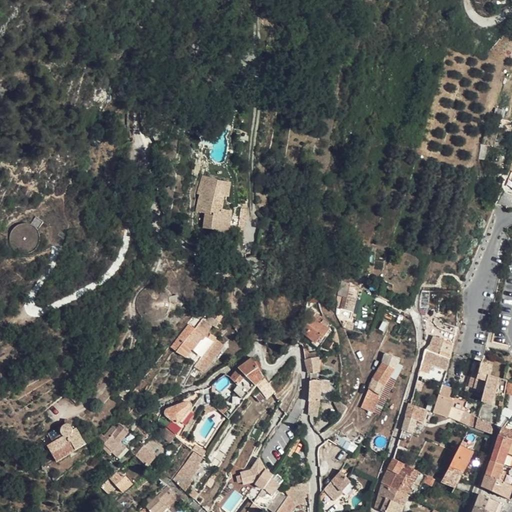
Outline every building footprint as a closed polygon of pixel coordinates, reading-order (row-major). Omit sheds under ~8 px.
[(120,86),(108,86),(102,112),(110,121),(118,108),(120,86)] [(229,235),(230,223),(232,211),(232,210),(222,209),(224,196),(223,195),(225,181),(217,179),(203,174),(197,193),(200,195),(196,212),(205,213),(203,228),(217,230),(216,237),(228,239),(229,235)] [(231,182),(225,181),(223,195),(224,196),(229,197),(231,182)] [(249,213),(232,211),(230,223),(248,225),(249,213)] [(43,221),(35,216),(30,223),(28,223),(25,222),(23,222),(21,223),(18,224),(16,225),(13,227),(12,228),(11,230),(10,232),(9,235),(9,237),(9,240),(10,242),(11,244),(12,247),(13,248),(16,251),(18,252),(21,253),(23,253),(26,253),(28,253),(30,252),(32,251),(35,248),(36,247),(38,245),(39,243),(39,241),(40,238),(39,236),(39,233),(38,231),(37,229),(43,221)] [(248,225),(230,223),(229,235),(246,237),(248,225)] [(217,230),(203,228),(202,235),(216,237),(217,230)] [(351,284),(339,278),(333,293),(349,299),(351,284)] [(155,284),(153,284),(152,284),(151,284),(148,284),(146,285),(143,286),(141,287),(139,289),(138,291),(137,292),(135,295),(135,297),(134,300),(134,302),(134,305),(135,307),(136,309),(137,311),(138,314),(139,315),(140,315),(142,317),(144,318),(146,319),(149,320),(151,320),(154,320),(156,319),(158,319),(161,318),(163,316),(165,315),(166,313),(167,312),(169,309),(176,310),(177,304),(170,303),(170,301),(170,299),(169,296),(169,294),(167,292),(166,290),(164,288),(162,287),(160,286),(158,285),(155,284)] [(349,299),(333,293),(335,307),(347,309),(349,299)] [(315,312),(310,308),(301,321),(299,329),(316,343),(321,335),(324,337),(330,329),(313,316),(315,312)] [(219,322),(209,315),(206,321),(202,319),(199,323),(195,328),(176,352),(186,357),(192,349),(193,350),(200,340),(203,339),(212,325),(216,327),(219,322)] [(455,335),(437,328),(434,336),(453,343),(455,335)] [(324,337),(321,335),(316,343),(320,346),(325,338),(324,337)] [(453,343),(434,336),(428,350),(428,351),(450,358),(451,353),(453,343)] [(224,345),(216,338),(202,355),(194,366),(203,372),(213,361),(224,345)] [(426,349),(425,349),(423,357),(448,367),(450,358),(428,351),(428,350),(426,349)] [(196,362),(199,356),(191,351),(187,357),(196,362)] [(401,358),(386,352),(383,362),(373,378),(369,388),(361,407),(373,413),(380,396),(385,386),(396,369),(398,364),(401,358)] [(319,356),(317,357),(305,359),(308,373),(310,373),(320,372),(319,356)] [(264,377),(253,357),(238,368),(230,377),(238,385),(248,394),(249,395),(264,377)] [(474,388),(484,391),(488,375),(492,364),(482,361),(474,388)] [(403,366),(398,364),(396,369),(385,386),(380,396),(373,413),(378,415),(393,384),(402,368),(403,366)] [(488,375),(484,391),(482,402),(492,405),(495,395),(499,378),(488,375)] [(505,396),(505,394),(507,380),(499,378),(495,395),(505,396)] [(309,401),(320,402),(320,401),(322,390),(329,392),(331,382),(314,379),(310,381),(309,401)] [(275,391),(269,383),(261,391),(266,396),(267,398),(275,391)] [(248,394),(238,385),(235,390),(244,399),(248,394)] [(266,396),(261,391),(255,397),(259,402),(266,396)] [(449,418),(452,406),(454,400),(439,394),(433,412),(449,418)] [(223,405),(212,395),(212,402),(212,403),(219,409),(219,410),(223,405)] [(189,401),(187,401),(168,409),(166,410),(165,412),(165,413),(166,414),(167,415),(175,422),(176,423),(178,423),(179,423),(180,422),(181,421),(182,420),(191,407),(192,406),(192,405),(192,404),(191,403),(190,402),(189,401)] [(318,417),(320,402),(309,401),(309,415),(310,415),(318,417)] [(347,408),(341,401),(334,401),(333,402),(341,417),(347,408)] [(212,403),(212,402),(203,405),(203,409),(205,411),(204,412),(206,413),(219,409),(212,403)] [(410,404),(409,403),(406,416),(402,430),(411,433),(413,434),(418,420),(424,422),(428,410),(410,404)] [(230,408),(226,404),(220,411),(224,414),(230,408)] [(452,406),(449,418),(452,419),(468,425),(471,414),(463,411),(452,406)] [(49,417),(44,411),(36,418),(41,424),(49,417)] [(478,416),(471,414),(468,425),(475,427),(478,417),(478,416)] [(490,422),(478,417),(475,427),(492,434),(492,433),(492,427),(490,422)] [(70,424),(68,424),(66,424),(65,425),(64,425),(62,427),(62,429),(60,427),(48,434),(53,442),(48,446),(57,462),(86,444),(76,428),(73,429),(73,427),(72,426),(70,424)] [(129,432),(121,424),(104,444),(111,452),(129,432)] [(176,436),(165,426),(161,430),(173,441),(176,436)] [(511,430),(502,427),(499,435),(511,439),(511,430)] [(411,433),(402,430),(400,436),(409,440),(411,433)] [(511,439),(499,435),(491,460),(511,467),(511,439)] [(151,437),(144,445),(152,453),(160,444),(151,437)] [(450,466),(441,482),(454,488),(455,488),(464,472),(473,452),(472,451),(474,445),(463,440),(457,453),(450,466)] [(192,449),(203,456),(207,451),(196,444),(192,449)] [(365,446),(360,444),(354,455),(354,456),(359,459),(364,461),(370,449),(365,446)] [(156,457),(152,453),(144,445),(136,455),(148,467),(156,457)] [(192,449),(172,479),(185,490),(192,481),(201,464),(199,463),(203,456),(192,449)] [(258,481),(266,469),(260,457),(249,474),(258,481)] [(390,487),(407,494),(419,471),(393,458),(382,483),(390,487)] [(511,485),(511,467),(491,460),(486,475),(511,485)] [(257,482),(264,488),(271,478),(273,475),(266,469),(258,481),(257,482)] [(341,470),(337,474),(333,479),(320,491),(320,493),(319,495),(319,503),(327,493),(334,501),(343,492),(342,491),(351,481),(348,478),(341,470)] [(110,478),(118,487),(119,488),(124,493),(126,491),(134,484),(126,475),(121,476),(117,471),(110,478)] [(247,476),(256,483),(257,482),(258,481),(249,474),(247,476)] [(435,479),(426,475),(423,482),(431,486),(431,487),(435,479)] [(511,486),(511,485),(486,475),(482,487),(508,499),(511,486)] [(118,487),(110,478),(101,486),(109,494),(118,487)] [(255,502),(263,509),(280,485),(271,478),(264,488),(255,502)] [(310,493),(309,480),(285,489),(288,495),(287,497),(280,491),(267,508),(272,511),(291,511),(296,505),(291,499),(304,495),(310,493)] [(257,482),(256,483),(246,496),(254,502),(255,502),(264,488),(257,482)] [(454,488),(441,482),(438,490),(451,495),(454,488)] [(401,511),(409,494),(407,494),(390,487),(382,483),(375,508),(385,511),(401,511)] [(167,487),(157,497),(163,504),(175,494),(167,487)] [(177,496),(175,494),(163,504),(166,507),(177,496)] [(475,506),(489,511),(499,511),(503,505),(480,494),(475,506)] [(307,501),(304,495),(291,499),(296,505),(307,501)] [(160,511),(166,507),(163,504),(157,497),(147,506),(152,511),(160,511)] [(261,511),(263,509),(255,502),(254,502),(246,511),(261,511)]
